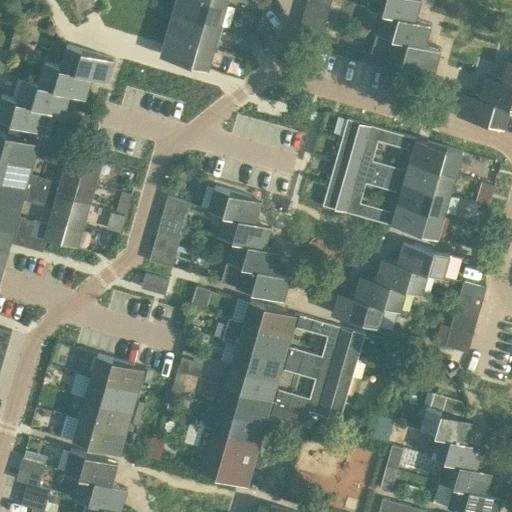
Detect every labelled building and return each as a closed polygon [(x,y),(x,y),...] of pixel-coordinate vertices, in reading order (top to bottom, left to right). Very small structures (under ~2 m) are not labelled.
[(177,0),(174,12),(221,26),(226,9),(230,10),(231,7),(208,0),(177,0)] [(314,15),(326,18),(330,7),(307,0),(306,0),(301,21),(311,24),(314,15)] [(370,0),(368,8),(383,12),(384,12),(415,21),(416,20),(421,0),(370,0)] [(179,36),(219,48),(220,43),(216,42),(221,26),(174,12),(168,33),(179,36)] [(416,20),(415,21),(384,12),(383,12),(377,34),(391,38),(392,37),(424,46),(425,45),(431,24),(416,20)] [(311,24),(301,21),(297,33),(320,39),(326,18),(314,15),(311,24)] [(15,29),(9,51),(25,55),(32,57),(35,45),(28,43),(31,34),(15,29)] [(219,48),(179,36),(168,33),(161,55),(209,69),(214,51),(217,52),(219,48)] [(392,37),(391,38),(377,34),(371,53),(386,57),(385,59),(434,73),(441,50),(425,45),(424,46),(392,37)] [(60,65),(59,66),(92,76),(92,77),(108,81),(114,58),(66,44),(60,65)] [(0,71),(3,73),(9,51),(1,49),(0,53),(0,71)] [(511,83),(511,59),(507,58),(500,80),(511,83)] [(59,66),(60,65),(45,60),(38,82),(38,83),(71,92),(70,94),(71,94),(71,93),(86,98),(92,77),(92,76),(59,66)] [(479,96),(479,97),(511,106),(511,107),(511,83),(500,80),(485,75),(479,96)] [(49,110),(65,115),(71,94),(70,94),(71,92),(38,83),(38,82),(23,78),(17,98),(16,100),(49,109),(49,110)] [(479,97),(479,96),(464,92),(457,114),(505,128),(511,107),(511,106),(479,97)] [(49,110),(49,109),(16,100),(17,98),(2,94),(0,101),(0,118),(43,131),(49,110)] [(406,135),(347,118),(340,140),(375,150),(378,140),(402,148),(406,135)] [(25,126),(8,121),(6,131),(22,135),(25,126)] [(0,155),(22,162),(32,165),(35,157),(39,143),(0,131),(0,155)] [(402,148),(412,150),(415,138),(406,135),(402,148)] [(409,160),(457,174),(463,152),(415,138),(409,160)] [(397,167),(372,160),(375,150),(340,140),(334,161),(393,178),(397,167)] [(43,159),(48,145),(39,143),(35,157),(43,159)] [(48,145),(43,159),(66,166),(63,174),(100,184),(101,178),(98,177),(103,161),(48,145)] [(0,178),(16,183),(26,186),(30,174),(32,165),(22,162),(0,155),(0,178)] [(413,184),(450,195),(457,174),(409,160),(403,181),(413,184)] [(390,190),(393,178),(334,161),(328,182),(363,193),(365,182),(390,190)] [(397,167),(393,178),(403,181),(406,170),(397,167)] [(26,186),(35,188),(38,176),(30,174),(26,186)] [(35,188),(90,205),(95,188),(98,189),(100,184),(63,174),(61,182),(38,176),(35,188)] [(26,186),(16,183),(0,178),(0,201),(9,204),(20,207),(22,199),(26,186)] [(403,181),(393,178),(390,190),(399,192),(403,181)] [(486,201),(492,182),(478,178),(473,198),(486,201)] [(450,195),(413,184),(403,181),(397,202),(407,206),(444,216),(450,195)] [(384,209),(360,202),(363,193),(328,182),(322,204),(380,222),(384,209)] [(35,188),(26,186),(22,199),(31,201),(35,188)] [(210,209),(225,213),(225,212),(257,222),(257,221),(263,200),(216,186),(210,209)] [(51,216),(88,227),(89,221),(86,220),(90,205),(35,188),(31,201),(53,208),(51,216)] [(178,210),(189,213),(192,202),(169,196),(162,218),(174,221),(178,210)] [(20,207),(9,204),(0,201),(0,224),(14,229),(18,216),(20,207)] [(130,203),(121,201),(119,210),(127,212),(130,203)] [(444,216),(407,206),(397,202),(390,224),(438,238),(444,216)] [(119,225),(122,211),(97,206),(94,220),(119,225)] [(267,246),(273,225),(257,221),(257,222),(225,212),(225,213),(210,209),(225,214),(219,234),(234,239),(235,238),(266,247),(267,246)] [(384,209),(380,222),(390,225),(393,212),(384,209)] [(174,221),(162,218),(159,228),(182,234),(189,213),(178,210),(174,221)] [(14,229),(22,231),(26,218),(18,216),(14,229)] [(30,233),(39,236),(47,238),(78,247),(83,230),(86,231),(88,227),(51,216),(48,225),(26,218),(22,231),(30,233)] [(0,247),(8,249),(10,242),(14,229),(0,224),(0,247)] [(169,242),(179,245),(182,234),(159,228),(153,249),(165,253),(169,242)] [(22,231),(14,229),(10,242),(12,242),(10,247),(17,249),(22,231)] [(22,231),(17,249),(25,251),(30,233),(22,231)] [(30,233),(25,251),(33,254),(39,236),(30,233)] [(39,236),(33,254),(42,256),(47,238),(39,236)] [(244,264),(245,263),(276,272),(276,271),(277,271),(283,251),(267,246),(266,247),(235,238),(234,239),(235,239),(229,260),(244,264)] [(430,273),(445,277),(452,254),(405,241),(399,261),(398,262),(431,272),(430,273)] [(165,253),(153,249),(150,260),(173,267),(179,245),(169,242),(165,253)] [(431,272),(398,262),(399,261),(383,257),(377,278),(377,277),(377,279),(410,288),(410,289),(424,293),(430,273),(431,272)] [(244,264),(239,280),(238,286),(286,300),(292,276),(277,271),(276,271),(276,272),(245,263),(244,264)] [(167,294),(171,280),(146,273),(142,287),(167,294)] [(410,288),(377,279),(377,277),(362,273),(356,294),(355,294),(355,295),(387,304),(387,305),(403,310),(409,289),(410,289),(410,288)] [(459,303),(481,310),(488,286),(466,280),(459,303)] [(186,301),(202,307),(209,287),(194,282),(186,301)] [(380,327),(387,305),(387,304),(355,295),(355,294),(340,289),(333,313),(380,327)] [(251,300),(245,322),(291,335),(297,314),(251,300)] [(481,310),(459,303),(453,324),(475,331),(481,310)] [(192,320),(198,316),(200,311),(189,308),(187,315),(186,317),(186,318),(192,320)] [(304,329),(308,317),(299,314),(296,327),(304,329)] [(245,322),(229,317),(223,338),(227,340),(274,354),(285,357),(291,335),(245,322)] [(361,350),(366,333),(308,317),(304,329),(329,336),(326,346),(363,356),(364,350),(361,350)] [(475,331),(453,324),(446,346),(469,352),(475,331)] [(0,326),(0,338),(8,341),(11,329),(0,326)] [(0,350),(5,352),(8,341),(0,338),(0,350)] [(285,357),(274,354),(227,340),(221,360),(233,364),(232,364),(268,375),(279,378),(285,357)] [(288,357),(295,359),(298,349),(291,346),(288,357)] [(362,360),(363,356),(326,346),(324,356),(298,349),(295,359),(353,376),(358,359),(362,360)] [(89,374),(129,386),(139,389),(146,367),(99,354),(94,371),(90,370),(89,374)] [(178,368),(189,372),(193,358),(182,355),(178,368)] [(292,371),(295,359),(288,357),(285,369),(292,371)] [(349,392),(353,376),(295,359),(292,371),(317,378),(314,387),(351,398),(352,393),(349,392)] [(279,378),(268,375),(232,364),(226,386),(273,399),(279,378)] [(151,382),(155,370),(146,367),(143,379),(151,382)] [(86,397),(123,407),(133,410),(139,389),(129,386),(89,374),(87,379),(91,380),(86,397)] [(183,383),(173,380),(170,391),(180,394),(183,383)] [(220,406),(256,416),(267,419),(273,399),(226,386),(220,406)] [(351,398),(314,387),(311,398),(286,390),(283,402),(292,405),(301,407),(311,410),(341,419),(346,402),(349,402),(351,398)] [(283,402),(286,390),(279,388),(276,400),(283,402)] [(475,420),(464,417),(466,409),(463,401),(459,400),(453,398),(438,394),(434,408),(428,407),(421,429),(436,433),(437,432),(469,442),(469,441),(475,420)] [(133,410),(123,407),(86,397),(82,413),(78,412),(76,417),(127,432),(133,410)] [(134,410),(142,413),(146,402),(137,399),(134,410)] [(180,403),(169,400),(165,411),(177,415),(180,403)] [(283,402),(276,400),(273,400),(269,413),(279,415),(283,402)] [(292,405),(283,402),(279,415),(288,418),(292,405)] [(301,407),(292,405),(288,418),(297,420),(301,407)] [(214,427),(250,437),(261,440),(267,419),(256,416),(220,406),(214,427)] [(297,420),(307,423),(311,410),(301,407),(297,420)] [(134,410),(131,421),(139,424),(142,413),(134,410)] [(378,429),(380,430),(389,433),(393,419),(375,414),(371,427),(378,429)] [(127,432),(76,417),(75,422),(79,423),(74,439),(121,452),(127,432)] [(199,445),(208,448),(244,459),(255,462),(261,440),(250,437),(214,427),(214,428),(204,425),(199,445)] [(469,441),(469,442),(437,432),(436,433),(430,454),(446,459),(447,458),(478,467),(484,446),(469,441)] [(131,456),(133,444),(125,441),(121,454),(131,456)] [(393,444),(387,464),(399,468),(405,447),(393,444)] [(113,482),(119,461),(72,448),(66,471),(81,475),(81,474),(113,483),(113,482)] [(255,462),(244,459),(208,448),(202,471),(238,481),(248,484),(255,462)] [(24,457),(17,480),(29,483),(32,473),(43,476),(47,463),(24,457)] [(478,467),(447,458),(446,459),(440,481),(455,485),(456,484),(487,493),(488,492),(494,471),(478,467)] [(392,489),(399,468),(387,464),(380,486),(392,489)] [(29,483),(26,493),(48,500),(51,488),(41,485),(43,476),(32,473),(29,483)] [(90,501),(90,500),(123,508),(129,486),(113,482),(113,483),(81,474),(81,475),(75,496),(90,501)] [(455,485),(450,505),(472,511),(498,511),(503,497),(488,492),(487,493),(456,484),(455,485)] [(44,511),(46,509),(45,509),(48,500),(26,493),(22,505),(34,508),(32,511),(44,511)] [(391,511),(395,500),(384,497),(379,511),(391,511)] [(137,511),(123,508),(90,500),(90,501),(86,511),(137,511)] [(403,511),(406,504),(395,500),(391,511),(403,511)] [(295,511),(261,502),(257,511),(295,511)]
